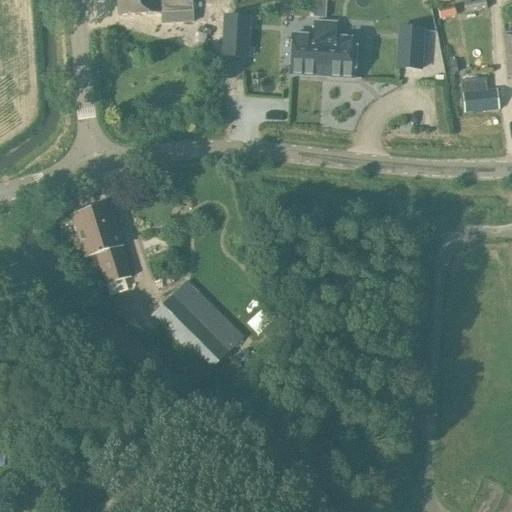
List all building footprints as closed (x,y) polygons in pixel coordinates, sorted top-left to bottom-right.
[(195,21),(194,0),(119,0),(121,16),(162,13),(163,23),(195,21)] [(259,59),(261,19),(237,18),(235,58),(259,59)] [(324,75),(327,24),(316,23),(315,37),(294,36),(292,75),(318,77),(318,74),(324,75)] [(338,24),(327,24),(324,75),(330,75),(330,78),(356,79),(358,39),(337,38),(338,24)] [(421,70),(424,30),(400,28),(397,68),(421,70)] [(497,91),(463,95),(465,115),(499,112),(497,91)] [(74,215),(87,258),(92,274),(102,271),(107,285),(132,277),(110,204),(74,215)] [(210,374),(230,353),(246,336),(189,280),(151,316),(210,374)] [(295,314),(268,340),(274,346),(301,320),(295,314)]
